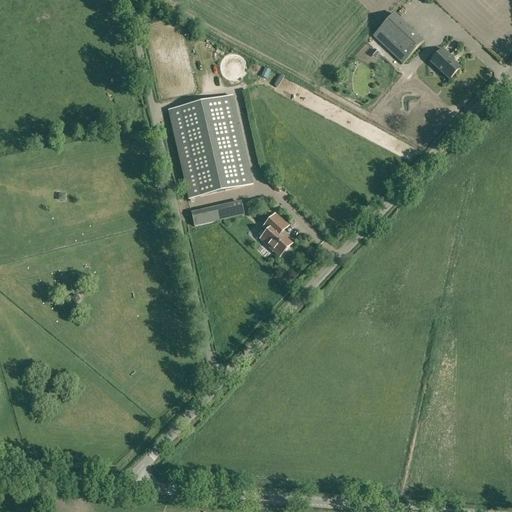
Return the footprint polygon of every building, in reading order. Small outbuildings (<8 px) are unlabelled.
[(403,64),(424,42),(394,13),(373,37),(403,64)] [(443,50),(431,63),(449,80),(460,68),(452,61),(454,60),(443,50)] [(168,111),(188,199),(252,185),(231,97),(168,111)] [(192,214),(195,226),(242,215),(239,203),(192,214)] [(279,257),(291,244),(281,234),(288,226),(275,215),(264,227),(268,231),(261,240),(279,257)]
